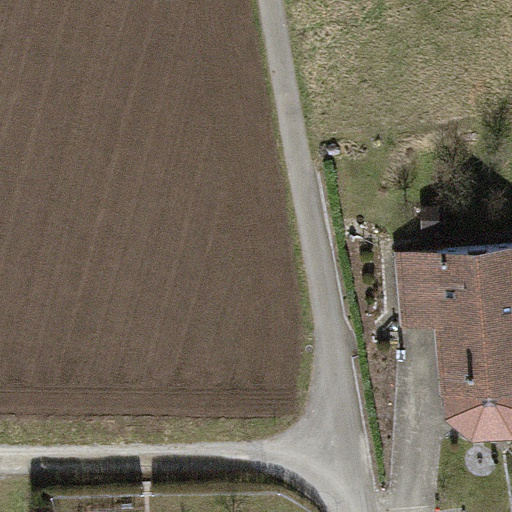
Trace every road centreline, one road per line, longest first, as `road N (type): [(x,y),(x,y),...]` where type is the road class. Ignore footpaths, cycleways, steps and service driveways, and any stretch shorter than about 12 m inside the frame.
road 1 (track): [(348,457),(323,257),(268,0)]
road 2 (residential): [(0,463),(348,457)]
